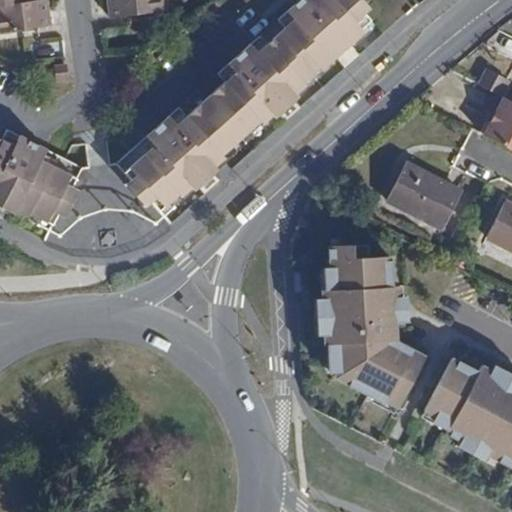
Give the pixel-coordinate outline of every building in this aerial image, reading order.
[(34,2),(0,5),(0,32),(53,25),(49,0),(34,2)] [(109,0),(112,17),(165,10),(163,0),(109,0)] [(159,144),(150,134),(121,161),(163,209),(182,192),(185,195),(196,185),(189,177),(210,159),(217,167),(228,157),(225,153),(262,120),(266,122),(276,113),(269,105),(289,86),(297,94),(307,85),(305,81),(322,67),(325,70),(335,60),(328,52),(348,34),(356,42),(367,32),(364,28),(373,20),(355,0),(300,0),(220,72),(227,81),(236,90),(197,125),(189,115),(181,107),(170,116),(179,126),(159,144)] [(335,60),(356,42),(348,34),(328,52),(335,60)] [(68,78),(66,64),(57,65),(59,79),(68,78)] [(491,67),(482,85),(502,96),(511,77),(491,67)] [(227,81),(189,115),(197,125),(236,90),(227,81)] [(269,105),(276,113),(297,94),(289,86),(269,105)] [(511,100),(506,97),(486,135),(511,148),(511,100)] [(170,116),(150,134),(159,144),(179,126),(170,116)] [(0,189),(11,195),(6,205),(19,212),(22,209),(44,220),(73,163),(0,125),(0,189)] [(189,177),(196,185),(217,167),(210,159),(189,177)] [(402,160),(384,192),(396,199),(435,220),(452,187),(426,172),(402,160)] [(0,189),(0,202),(6,205),(11,195),(0,189)] [(511,205),(502,200),(484,234),(493,240),(511,249),(511,205)] [(395,405),(422,353),(392,336),(391,320),(388,319),(387,309),(380,310),(380,299),(387,299),(388,253),(368,253),(367,240),(327,241),(329,284),(320,285),(323,339),(332,339),(334,373),(370,390),(369,393),(395,405)] [(450,355),(422,408),(447,421),(443,430),(511,466),(511,379),(479,362),(476,369),(450,355)]
